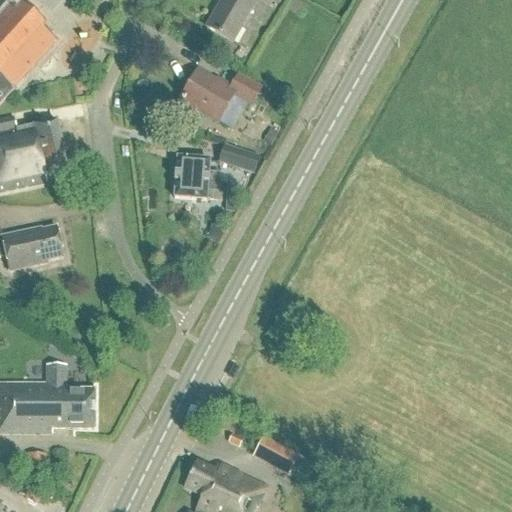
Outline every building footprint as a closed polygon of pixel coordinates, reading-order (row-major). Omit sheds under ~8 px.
[(222,0),(205,30),(231,46),(256,4),(252,1),(252,0),(222,0)] [(0,104),(12,91),(12,90),(53,45),(38,31),(40,28),(19,9),(13,16),(7,10),(0,17),(0,104)] [(83,79),(95,90),(108,77),(96,66),(83,79)] [(178,101),(180,102),(177,107),(190,116),(193,111),(214,124),(231,98),(248,108),(258,93),(236,79),(229,90),(233,93),(231,96),(195,74),(178,101)] [(0,194),(44,186),(42,179),(65,175),(55,124),(15,132),(13,121),(0,123),(0,194)] [(217,167),(253,178),(259,160),(223,149),(217,167)] [(207,163),(175,161),(173,201),(221,204),(222,187),(216,186),(217,176),(207,175),(207,163)] [(0,238),(0,261),(3,261),(6,274),(45,267),(44,265),(61,261),(54,230),(37,234),(37,235),(29,237),(29,233),(0,238)] [(0,437),(49,438),(49,432),(92,433),(92,394),(91,394),(91,388),(62,388),(63,372),(50,372),(50,388),(0,387),(0,437)] [(264,440),(261,446),(252,461),(287,482),(290,477),(300,482),(309,467),(264,440)] [(256,511),(265,494),(217,469),(214,475),(196,466),(183,492),(201,501),(195,511),(256,511)]
